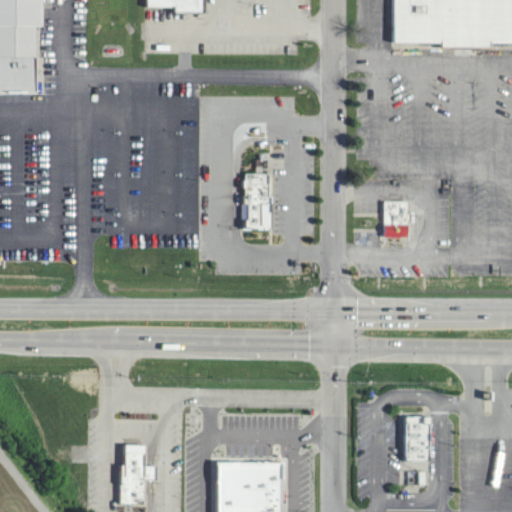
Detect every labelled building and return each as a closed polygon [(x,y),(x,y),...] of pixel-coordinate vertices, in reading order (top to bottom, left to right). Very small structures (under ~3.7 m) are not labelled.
[(0,0),(47,0),(48,25),(38,25),(39,90),(0,90),(0,0)] [(259,171),(270,171),(271,152),(260,152),(259,171)] [(272,172),(245,172),(246,227),(273,226),(272,172)] [(410,199),(386,199),(387,235),(411,235),(410,199)] [(408,459),(432,460),(433,415),(408,414),(408,459)] [(158,464),(147,464),(148,443),(127,442),(126,463),(122,463),(122,501),(147,502),(147,477),(158,478),(158,464)] [(218,511),(283,511),(284,460),(219,460),(218,511)]
